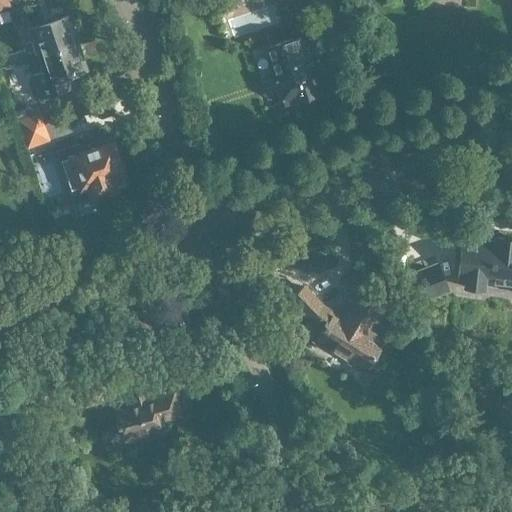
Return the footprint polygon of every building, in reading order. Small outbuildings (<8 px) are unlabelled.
[(7,0),(0,0),(0,9),(10,6),(7,0)] [(30,40),(35,55),(75,42),(66,16),(29,28),(27,22),(15,27),(20,43),(30,40)] [(290,33),(292,38),(267,46),(276,73),(273,75),(283,103),(295,99),(296,101),(316,94),(316,93),(327,89),(320,68),(325,67),(312,26),(290,33)] [(75,42),(35,55),(40,70),(30,73),(39,99),(73,87),(68,73),(84,67),(75,42)] [(13,110),(21,131),(44,125),(39,110),(37,111),(34,103),(13,110)] [(44,125),(21,131),(27,148),(49,140),(44,125)] [(57,150),(74,201),(125,183),(110,142),(79,153),(76,143),(57,150)] [(461,238),(457,280),(464,281),(463,287),(482,289),(482,283),(511,286),(511,238),(494,237),(493,241),(461,238)] [(417,301),(438,293),(427,267),(407,275),(417,301)] [(329,349),(347,361),(346,362),(363,373),(385,339),(371,330),(390,300),(361,281),(339,315),(322,304),(304,287),(291,300),(309,318),(314,314),(325,322),(313,341),(328,351),(329,349)] [(99,392),(108,390),(105,381),(80,387),(82,394),(79,395),(80,398),(82,398),(84,405),(101,401),(99,392)] [(157,422),(180,416),(174,391),(143,399),(142,394),(131,397),(132,401),(113,406),(117,422),(115,422),(116,428),(118,427),(121,437),(141,432),(142,438),(160,433),(157,422)]
